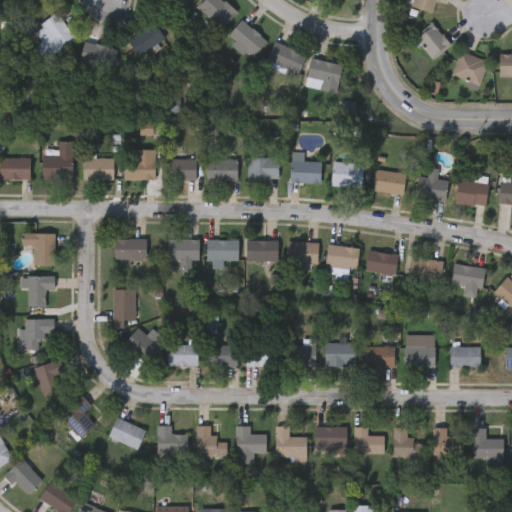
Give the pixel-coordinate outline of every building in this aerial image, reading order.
[(198,6),(204,0),(222,0),(236,14),(221,29),(198,6)] [(407,7),(408,0),(439,0),(436,14),(407,7)] [(48,52),(38,22),(61,14),(71,44),(48,52)] [(266,42),(253,56),(228,34),(241,20),(266,42)] [(126,40),(152,21),(164,38),(138,57),(126,40)] [(414,39),(431,24),(449,44),(432,60),(414,39)] [(81,63),(87,41),(116,50),(110,71),(81,63)] [(266,61),(274,42),(304,55),(296,74),(266,61)] [(510,53),(510,46),(511,46),(511,77),(498,77),(498,53),(510,53)] [(486,61),(478,85),(450,75),(459,51),(486,61)] [(305,87),(310,59),(341,65),(336,93),(305,87)] [(71,142),(71,178),(41,178),(41,155),(58,155),(58,142),(71,142)] [(319,183),(290,183),(290,153),(303,153),(303,162),(319,162),(319,183)] [(247,180),(247,157),(277,157),(277,180),(247,180)] [(28,179),(0,179),(0,158),(28,158),(28,179)] [(113,180),(82,180),(82,158),(113,158),(113,180)] [(154,179),(124,179),(124,159),(154,159),(154,179)] [(195,180),(164,180),(164,159),(195,159),(195,180)] [(236,159),(236,181),(206,181),(206,159),(236,159)] [(360,188),(331,186),(332,162),(362,164),(360,188)] [(446,180),(445,201),(415,199),(416,177),(428,177),(428,168),(437,169),(436,180),(446,180)] [(402,194),(372,191),(375,170),(404,173),(402,194)] [(487,183),(487,205),(456,205),(456,182),(487,183)] [(511,205),(499,205),(499,184),(511,184),(511,205)] [(53,266),(33,266),(33,246),(21,246),(21,234),(53,234),(53,266)] [(145,260),(113,260),(113,239),(145,239),(145,260)] [(166,260),(166,240),(198,240),(198,260),(166,260)] [(237,240),(237,262),(206,262),(206,240),(237,240)] [(277,261),(245,261),(245,241),(277,241),(277,261)] [(318,242),(318,264),(286,264),(286,242),(318,242)] [(357,269),(325,267),(327,246),(358,248),(357,269)] [(394,276),(364,271),(367,251),(398,256),(394,276)] [(410,281),(409,260),(439,258),(440,279),(410,281)] [(478,299),(463,296),(464,286),(450,283),(453,264),(483,269),(478,299)] [(53,277),(53,290),(44,290),(44,307),(27,307),(27,289),(20,289),(20,277),(53,277)] [(134,320),(124,320),(124,327),(113,327),(113,289),(134,289),(134,320)] [(22,349),(22,319),(53,319),(53,337),(38,337),(38,349),(22,349)] [(123,344),(136,328),(159,346),(146,363),(123,344)] [(434,336),(434,367),(404,367),(404,336),(434,336)] [(353,366),(324,366),(324,343),(353,343),(353,366)] [(167,365),(167,345),(197,345),(197,365),(167,365)] [(236,345),(236,365),(206,365),(206,345),(236,345)] [(245,366),(245,345),(275,345),(275,366),(245,366)] [(285,367),(285,345),(315,345),(315,367),(285,367)] [(393,347),(393,367),(362,367),(362,347),(393,347)] [(480,367),(449,367),(449,347),(480,347),(480,367)] [(57,361),(65,388),(42,395),(34,368),(57,361)] [(79,439),(58,417),(80,395),(90,405),(82,413),(93,425),(79,439)] [(107,437),(116,417),(145,430),(136,450),(107,437)] [(186,435),(186,454),(156,454),(156,425),(170,425),(170,435),(186,435)] [(225,456),(195,456),(195,426),(209,426),(209,435),(216,435),(216,442),(225,442),(225,456)] [(248,435),(265,435),(265,454),(234,454),(234,427),(248,427),(248,435)] [(306,438),(305,460),(274,459),(274,427),(288,427),(288,437),(306,438)] [(346,427),(346,448),(314,448),(314,427),(346,427)] [(367,436),(383,436),(383,454),(353,454),(353,427),(367,427),(367,436)] [(393,428),(406,428),(406,441),(423,441),(423,458),(393,458),(393,428)] [(446,428),(446,436),(462,436),(462,455),(444,455),(444,462),(432,462),(432,428),(446,428)] [(502,461),(472,461),(472,428),(485,428),(485,439),(502,439),(502,461)] [(0,466),(0,440),(12,460),(0,466)] [(41,480),(26,495),(5,474),(20,459),(41,480)] [(68,511),(55,511),(37,500),(49,483),(76,501),(68,511)] [(77,511),(82,502),(100,511),(77,511)]
